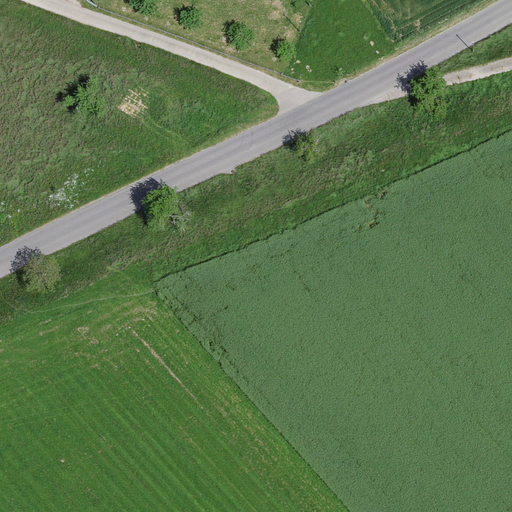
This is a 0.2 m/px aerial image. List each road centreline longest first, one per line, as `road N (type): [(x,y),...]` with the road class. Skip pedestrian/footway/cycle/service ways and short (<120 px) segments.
road 1 (unclassified): [(0,265),(323,109)]
road 2 (residential): [(39,0),(218,61),(323,109)]
road 3 (unclassified): [(323,109),(511,5)]
